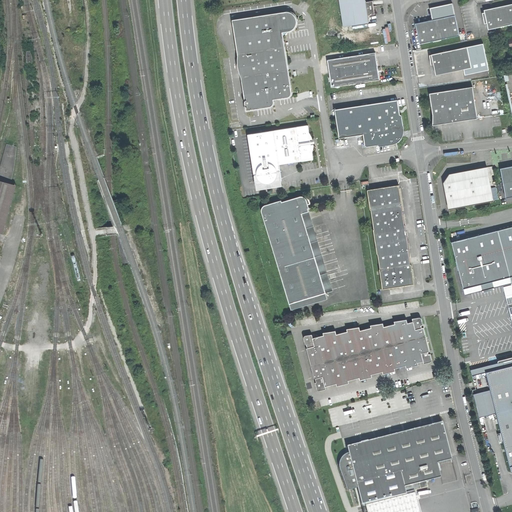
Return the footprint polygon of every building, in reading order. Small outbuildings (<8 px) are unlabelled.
[(339,0),(343,26),(348,26),(352,25),(369,22),(368,15),(375,14),(374,8),(373,1),(365,2),(365,0),(339,0)] [(433,20),(455,15),(452,3),(430,7),(433,20)] [(486,22),(488,29),(511,23),(511,3),(498,7),(491,8),(491,11),(484,12),(482,13),(484,23),(486,22)] [(288,31),(291,30),(295,27),(296,23),(296,19),(295,16),(292,13),(287,11),(279,12),(232,19),(246,110),(271,106),(273,105),(274,103),(273,100),(288,97),(290,96),(291,93),(289,81),(282,35),(284,33),(288,31)] [(416,25),(420,43),(459,35),(455,15),(433,20),(426,21),(418,23),(416,25)] [(434,68),(436,74),(464,68),(463,64),(471,62),(467,46),(431,54),(432,58),(430,59),(431,64),(433,63),(434,68)] [(328,60),(332,87),(380,79),(379,73),(378,68),(377,63),(376,53),(328,60)] [(472,86),(466,87),(471,119),(477,118),(472,86)] [(466,87),(429,93),(433,116),(433,122),(441,122),(442,123),(453,122),(471,119),(466,87)] [(334,109),(339,138),(363,134),(364,144),(367,146),(392,142),(392,140),(397,140),(400,136),(399,130),(400,130),(402,127),(400,115),(397,99),(334,109)] [(307,125),(273,129),(278,163),(312,158),(311,155),(311,151),(312,146),(312,144),(310,144),(309,139),(311,138),(311,137),(308,132),(307,125)] [(273,129),(247,133),(253,181),(279,177),(280,177),(280,176),(275,174),(279,170),(279,169),(274,167),(278,163),(273,129)] [(511,165),(500,168),(504,189),(511,187),(511,189),(511,165)] [(444,182),(449,208),(494,200),(488,166),(450,174),(444,182)] [(280,185),(279,177),(253,181),(254,188),(280,185)] [(0,231),(3,233),(16,185),(13,184),(0,181),(0,231)] [(412,281),(414,280),(411,264),(410,264),(408,249),(409,249),(406,234),(405,224),(404,224),(401,204),(402,204),(399,184),(367,189),(370,209),(371,209),(374,229),(373,229),(377,254),(378,254),(380,269),(379,269),(382,289),(411,284),(410,283),(412,281)] [(261,210),(281,274),(287,272),(285,266),(315,257),(307,232),(302,213),(307,212),(306,208),(309,208),(306,199),(304,196),(300,196),(282,201),(281,199),(263,205),(261,207),(261,210)] [(511,226),(498,230),(510,277),(511,276),(511,226)] [(463,289),(510,277),(498,230),(451,242),(457,265),(463,289)] [(281,274),(290,304),(326,293),(315,257),(285,266),(287,272),(281,274)] [(465,295),(503,285),(511,283),(511,281),(510,277),(463,289),(465,295)] [(503,285),(508,306),(511,305),(511,282),(511,283),(503,285)] [(306,348),(314,378),(316,378),(317,382),(315,382),(317,389),(319,390),(326,389),(326,386),(336,383),(337,386),(349,383),(348,380),(359,377),(360,380),(372,377),(371,374),(382,371),(383,374),(395,371),(395,368),(406,365),(406,368),(419,365),(418,362),(423,361),(424,363),(431,361),(432,359),(430,353),(428,354),(428,351),(429,350),(426,339),(424,327),(421,327),(421,325),(423,324),(421,318),(419,317),(412,318),(413,321),(407,322),(406,318),(394,321),(395,323),(384,326),(383,322),(370,325),(371,327),(360,330),(359,326),(347,329),(347,331),(336,334),(335,329),(323,332),(324,335),(313,337),(312,334),(304,336),(304,337),(305,344),(307,344),(308,347),(306,348)] [(479,374),(486,372),(502,368),(501,366),(504,362),(509,361),(511,362),(511,358),(473,369),(471,369),(472,376),(476,375),(479,374)] [(505,450),(510,467),(511,465),(511,362),(509,361),(504,362),(501,366),(502,368),(486,372),(491,393),(496,413),(505,450)] [(488,415),(496,413),(491,393),(483,395),(488,415)] [(447,441),(442,422),(347,446),(349,453),(345,454),(341,458),(339,461),(339,465),(346,488),(357,485),(358,488),(362,505),(406,493),(405,487),(441,477),(437,463),(452,459),(447,441)] [(420,511),(415,493),(372,504),(373,511),(420,511)]
